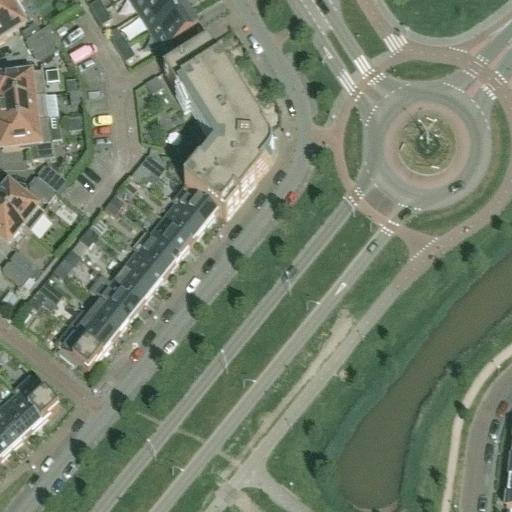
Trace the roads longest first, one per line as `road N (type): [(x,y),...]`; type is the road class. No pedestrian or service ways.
road 1 (residential): [(22,511),(300,172),(303,110),(239,0)]
road 2 (secondary): [(375,167),(95,511)]
road 3 (secondary): [(159,511),(411,199)]
road 4 (residential): [(467,511),(480,429),(511,380)]
road 5 (secondary): [(411,199),(447,197),(474,173),(480,137),(471,116)]
road 6 (secondary): [(316,17),(321,37),(378,120)]
road 7 (secondary): [(402,97),(371,77),(337,29),(316,17)]
